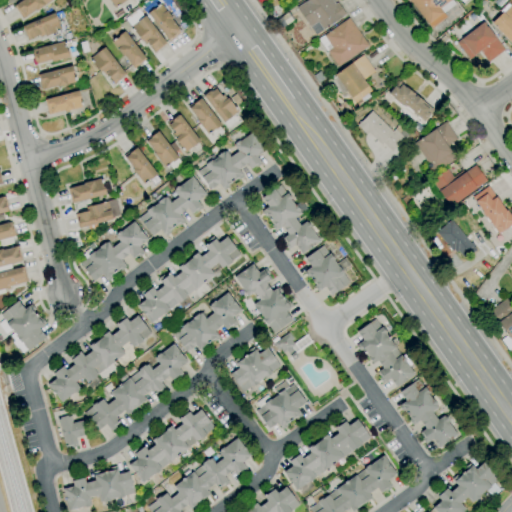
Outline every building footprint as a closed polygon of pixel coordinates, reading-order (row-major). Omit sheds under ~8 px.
[(23,19),(14,6),(23,0),(52,0),(36,11),(36,10),(23,19)] [(126,0),(115,8),(110,1),(110,0),(126,0)] [(315,34),(296,8),(306,0),(331,0),(335,5),(337,3),(345,14),(323,30),(323,29),(315,34)] [(431,29),(409,0),(451,0),(455,4),(443,13),(446,17),(431,29)] [(511,43),(511,44),(491,23),(511,2),(511,43)] [(168,40),(147,13),(153,9),(154,10),(162,4),(173,19),(172,20),(180,30),(175,34),(168,40)] [(27,40),(22,27),(54,13),(61,29),(45,36),(45,35),(40,37),(39,35),(27,40)] [(153,50),(147,43),(145,44),(142,40),(141,41),(130,27),(138,21),(145,16),(166,43),(159,48),(159,47),(156,50),(155,48),(153,50)] [(337,67),(318,39),(348,18),(361,36),(362,36),(369,46),(361,51),(361,50),(337,67)] [(488,62),(479,51),(468,60),(455,43),(483,22),(504,50),(488,62)] [(134,69),(124,56),(123,56),(117,49),(112,42),(119,37),(118,36),(125,31),(146,59),(134,69)] [(36,64),(32,52),(36,51),(36,49),(64,41),(67,50),(68,50),(70,57),(52,62),(51,60),(36,64)] [(114,84),(106,74),(105,75),(101,71),(100,72),(90,59),(97,53),(104,47),(126,75),(114,84)] [(354,103),(348,94),(344,98),(331,79),(335,77),(334,75),(363,55),(374,72),(363,80),(371,91),(354,103)] [(42,90),(38,75),(71,66),(74,76),(73,76),(75,82),(58,87),(58,85),(42,90)] [(424,122),(417,116),(416,117),(410,112),(410,111),(407,109),(406,110),(402,106),(402,107),(388,95),(398,82),(401,85),(405,88),(406,87),(414,94),(413,95),(415,97),(416,95),(423,101),(423,102),(433,110),(424,122)] [(228,127),(202,95),(214,86),(222,97),(224,96),(226,99),(228,98),(238,111),(235,114),(239,119),(228,127)] [(48,114),(45,100),(79,91),(81,98),(79,99),(82,107),(65,112),(64,110),(48,114)] [(208,135),(202,128),(203,128),(197,121),(198,120),(188,107),(199,98),(221,124),(208,135)] [(392,151),(383,142),(381,144),(373,137),(369,134),(370,134),(368,132),(366,134),(357,125),(360,121),(361,122),(371,111),(392,131),(394,129),(404,139),(392,151)] [(191,153),(188,150),(186,152),(175,139),(176,138),(173,134),(175,132),(168,123),(178,114),(199,141),(197,143),(199,146),(191,153)] [(434,173),(414,143),(445,122),(457,139),(447,146),(456,158),(434,173)] [(173,171),(169,166),(165,169),(154,153),(155,153),(145,139),(157,130),(182,164),(173,171)] [(210,190),(197,172),(206,165),(205,164),(211,160),(212,161),(217,157),(217,156),(223,151),(224,152),(225,151),(230,157),(238,151),(234,146),(235,144),(235,143),(239,140),(240,141),(252,132),(266,150),(257,157),(260,161),(259,161),(261,164),(255,168),(254,166),(251,169),(247,164),(238,170),(241,174),(222,188),(219,183),(210,190)] [(144,185),(132,170),(134,169),(124,156),(135,147),(157,174),(144,185)] [(450,207),(430,180),(441,172),(441,173),(447,169),(454,180),(475,165),(486,181),(450,207)] [(152,236),(138,219),(147,212),(146,211),(152,206),(152,207),(158,203),(157,202),(163,197),(164,198),(166,197),(170,203),(178,197),(174,191),(175,190),(174,189),(179,186),(179,187),(192,177),(206,195),(197,201),(200,205),(200,206),(201,208),(197,212),(195,211),(192,214),(187,208),(179,215),(183,220),(164,235),(160,230),(152,236)] [(72,204),(68,189),(84,185),(84,183),(100,179),(103,187),(104,187),(106,195),(72,204)] [(301,254),(294,245),(288,250),(284,244),(285,243),(282,239),(287,234),(281,226),(275,231),(271,226),(272,225),(266,217),(265,217),(261,212),(268,207),(261,198),(274,189),(279,185),(286,194),(287,193),(291,199),(290,200),(294,205),(296,204),(300,210),(299,211),(301,214),(294,219),(300,226),(306,221),(307,223),(308,222),(311,227),(310,228),(319,241),(301,254)] [(472,197),(488,186),(505,211),(506,210),(511,218),(511,224),(498,234),(472,197)] [(0,213),(0,197),(3,197),(4,203),(5,202),(8,211),(0,213)] [(78,228),(75,214),(87,211),(86,209),(91,208),(91,206),(107,202),(108,202),(116,200),(120,216),(112,219),(78,228)] [(462,258),(458,253),(459,253),(457,250),(455,252),(453,250),(452,251),(436,232),(451,220),(476,251),(470,255),(468,253),(462,258)] [(0,225),(12,222),(15,235),(0,239),(0,225)] [(93,281),(80,263),(86,259),(83,255),(86,252),(85,252),(90,248),(88,246),(92,243),(97,250),(99,248),(104,243),(105,244),(107,242),(112,248),(120,242),(115,236),(117,235),(116,234),(120,231),(121,232),(133,222),(147,239),(139,246),(142,250),(132,258),(129,254),(121,260),(124,264),(105,279),(102,275),(93,281)] [(150,324),(136,306),(145,299),(142,295),(152,288),(155,292),(163,286),(160,282),(170,274),(173,277),(180,271),(177,267),(196,252),(200,257),(208,251),(204,246),(206,244),(207,245),(214,239),(218,243),(219,242),(226,237),(240,254),(231,261),(232,262),(226,266),(226,265),(221,269),(217,263),(209,269),(214,275),(205,282),(206,282),(203,284),(203,283),(194,289),(185,297),(179,302),(178,301),(168,310),(168,312),(164,314),(162,314),(150,324)] [(330,296),(324,287),(317,292),(313,286),(315,285),(309,277),(307,278),(303,272),(310,267),(304,258),(322,246),(328,254),(330,253),(334,259),(333,260),(339,268),(340,267),(344,273),(343,274),(349,283),(330,296)] [(0,266),(0,249),(2,249),(2,250),(16,247),(17,253),(18,253),(20,262),(0,266)] [(273,333),(267,324),(266,325),(261,319),(263,318),(259,313),(254,316),(250,311),(254,308),(253,307),(254,306),(253,304),(259,300),(253,292),(247,296),(246,295),(245,295),(242,292),(243,290),(234,278),(252,264),(258,273),(263,270),(270,280),(265,284),(271,292),(276,288),(277,289),(279,288),(283,293),(280,295),(286,302),(288,301),(292,307),(290,309),(290,308),(285,312),(291,320),(273,333)] [(0,294),(0,273),(24,267),(27,281),(9,286),(10,288),(4,289),(5,293),(0,294)] [(186,352),(173,334),(181,328),(180,327),(187,322),(187,323),(192,319),(197,314),(198,315),(200,313),(205,319),(213,313),(208,307),(209,306),(210,305),(213,302),(214,302),(227,293),(240,310),(232,317),(237,324),(231,328),(230,327),(226,331),(222,325),(214,331),(217,335),(209,342),(210,343),(208,344),(207,343),(198,350),(195,346),(186,352)] [(511,338),(510,339),(489,310),(506,299),(511,306),(511,338)] [(22,353),(18,348),(17,349),(10,339),(7,342),(3,336),(6,334),(0,325),(0,321),(4,319),(0,315),(18,301),(25,310),(31,305),(35,310),(32,312),(39,321),(42,318),(46,323),(39,329),(46,338),(28,351),(27,349),(22,353)] [(61,403),(47,385),(56,378),(53,374),(62,366),(66,371),(74,364),(70,361),(80,353),(84,357),(91,351),(88,346),(95,340),(96,342),(108,332),(111,336),(118,330),(115,326),(116,325),(115,324),(116,323),(117,324),(125,318),(129,322),(137,316),(146,327),(146,328),(150,333),(142,340),(143,341),(137,345),(136,344),(132,347),(127,342),(119,348),(124,354),(116,360),(117,361),(114,363),(113,362),(105,369),(105,368),(95,376),(96,377),(90,381),(87,384),(82,377),(75,382),(80,388),(78,389),(79,390),(75,394),(74,393),(61,403)] [(395,388),(389,379),(382,384),(378,378),(380,377),(376,373),(382,369),(376,360),(372,363),(362,349),(359,351),(355,346),(362,341),(356,332),(374,319),(381,328),(382,327),(390,338),(389,339),(402,357),(403,357),(406,361),(405,361),(414,375),(395,388)] [(293,361),(286,351),(283,354),(279,348),(277,350),(273,344),(288,333),(293,339),(290,340),(294,346),(291,348),(298,357),(293,361)] [(111,432),(108,428),(109,428),(106,424),(97,431),(83,413),(91,407),(91,406),(96,402),(97,403),(102,399),(107,405),(114,399),(110,393),(118,387),(117,386),(120,383),(121,385),(139,371),(138,370),(144,365),(145,366),(147,364),(151,370),(159,364),(154,358),(155,358),(156,356),(159,353),(160,354),(173,344),(187,362),(178,369),(183,375),(178,379),(177,378),(173,382),(168,376),(160,382),(165,389),(160,393),(159,392),(154,395),(150,390),(142,396),(146,400),(141,404),(140,403),(131,410),(132,411),(127,415),(123,411),(116,417),(119,422),(118,424),(115,426),(116,427),(111,432)] [(242,393),(229,374),(238,368),(235,364),(244,358),(243,357),(245,355),(246,356),(255,350),(258,354),(267,347),(280,366),(265,377),(265,376),(257,382),(258,383),(252,387),(251,387),(242,393)] [(438,448),(432,439),(425,444),(421,439),(422,438),(419,433),(425,429),(419,420),(412,425),(408,420),(410,419),(403,411),(402,411),(398,406),(405,401),(399,392),(417,379),(423,388),(424,387),(429,393),(428,394),(432,400),(433,399),(438,405),(436,406),(437,407),(431,412),(437,420),(443,416),(444,418),(446,417),(448,415),(455,424),(451,427),(457,435),(438,448)] [(282,430),(280,427),(277,422),(269,429),(255,411),(264,404),(263,404),(269,399),(270,400),(278,394),(277,394),(283,390),(284,391),(292,385),(305,402),(297,409),(301,416),(296,420),(295,418),(286,425),(287,426),(282,430)] [(142,483),(128,465),(137,458),(134,455),(144,447),(147,451),(155,445),(151,440),(156,436),(157,437),(166,431),(165,430),(171,426),(174,430),(181,424),(177,419),(179,417),(180,418),(188,412),(191,416),(200,410),(214,427),(205,434),(206,435),(200,439),(199,439),(179,454),(180,455),(177,457),(177,456),(159,470),(159,471),(156,473),(154,473),(142,483)] [(71,448),(71,446),(68,447),(65,448),(57,420),(60,419),(60,418),(67,416),(67,418),(70,417),(72,424),(82,421),(86,435),(75,438),(78,446),(71,448)] [(296,490),(283,472),(291,466),(288,462),(299,454),(302,459),(310,453),(307,449),(312,445),(313,446),(321,439),(326,435),(330,439),(337,433),(335,429),(334,428),(336,426),(337,427),(345,422),(348,426),(356,420),(370,438),(356,448),(355,447),(334,463),(335,464),(332,466),(331,465),(314,477),(313,479),(310,481),(308,481),(296,490)] [(150,511),(147,507),(155,501),(154,500),(160,496),(161,497),(165,493),(170,499),(178,493),(173,487),(181,480),(181,479),(183,477),(184,479),(202,465),(201,464),(207,459),(208,460),(210,458),(214,464),(222,458),(218,453),(219,452),(219,450),(222,448),(224,448),(237,438),(250,456),(241,463),(246,470),(241,474),(240,472),(236,476),(232,470),(224,476),(229,483),(224,486),(223,485),(218,489),(214,484),(206,490),(209,494),(204,498),(203,498),(195,504),(195,505),(190,509),(187,505),(179,511),(150,511)] [(311,511),(309,508),(317,502),(316,501),(323,497),(323,498),(344,483),(344,482),(346,480),(347,481),(365,468),(365,467),(368,465),(369,465),(382,456),(395,474),(386,481),(391,488),(386,492),(385,490),(381,493),(376,488),(368,493),(371,498),(366,502),(365,501),(357,507),(357,508),(352,511),(349,508),(343,511),(311,511)] [(436,511),(432,508),(440,501),(437,497),(446,488),(450,492),(457,486),(451,480),(456,475),(458,477),(467,469),(465,467),(469,464),(471,467),(473,465),(476,468),(483,462),(498,479),(493,483),(500,491),(492,498),(486,491),(485,492),(484,491),(479,495),(480,496),(474,501),(471,503),(466,497),(460,504),(465,509),(463,510),(464,511),(463,511),(436,511)] [(68,511),(62,489),(73,487),(72,481),(84,478),(85,483),(95,480),(93,475),(104,473),(103,471),(106,470),(107,472),(117,469),(118,474),(128,471),(134,493),(124,496),(124,497),(117,499),(116,498),(110,500),(110,501),(103,503),(103,502),(101,503),(99,495),(89,497),(91,504),(89,505),(89,506),(84,507),(68,511)] [(245,511),(251,508),(250,507),(256,503),(259,507),(267,501),(263,496),(265,494),(266,495),(273,489),(277,493),(285,487),(299,505),(290,511),(291,511),(245,511)]
